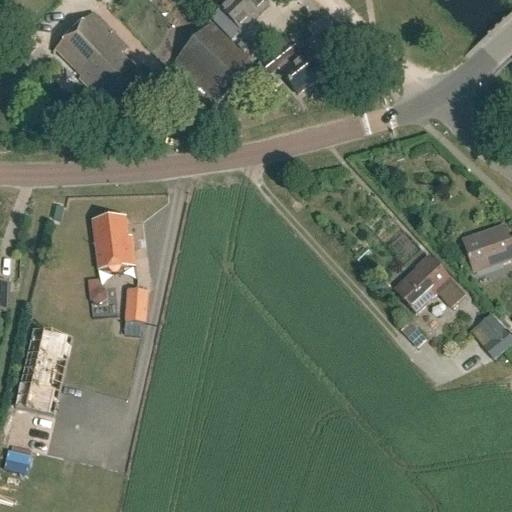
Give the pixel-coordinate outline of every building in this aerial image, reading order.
[(231,0),(219,12),(241,35),(258,19),(256,17),(269,5),(264,0),(231,0)] [(128,50),(92,14),(52,54),(113,115),(145,83),(120,58),(128,50)] [(254,69),(210,25),(175,60),(219,105),(254,69)] [(326,75),(306,48),(296,55),(300,60),(281,73),(298,96),(326,75)] [(288,61),(278,50),(260,66),(270,78),(288,61)] [(127,238),(125,218),(94,223),(99,271),(135,266),(131,237),(127,238)] [(511,238),(508,240),(504,227),(462,242),(474,276),(511,263),(511,238)] [(435,295),(451,312),(467,298),(429,258),(417,269),(421,273),(399,292),(419,314),(428,305),(426,303),(435,295)] [(94,304),(108,304),(108,291),(95,291),(94,304)] [(141,326),(145,326),(148,294),(126,292),(124,324),(122,350),(135,351),(135,339),(141,340),(141,326)] [(511,341),(492,316),(489,319),(477,328),(489,343),(482,349),(493,362),(511,347),(511,341)]
